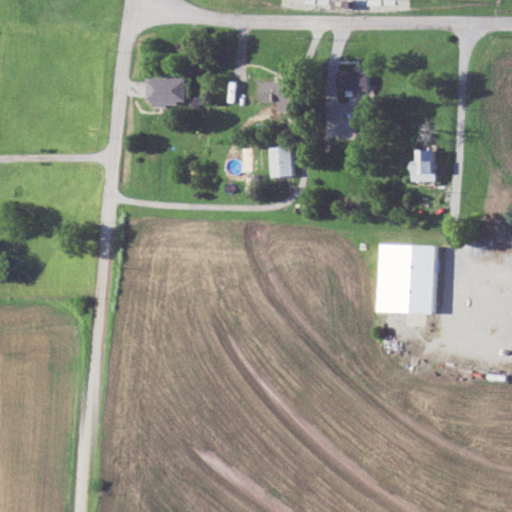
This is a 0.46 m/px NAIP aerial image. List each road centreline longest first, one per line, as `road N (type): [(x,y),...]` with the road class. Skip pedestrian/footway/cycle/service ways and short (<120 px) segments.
road 1 (residential): [(81,511),(117,59),(129,0)]
road 2 (residential): [(133,0),(204,20),(511,21)]
